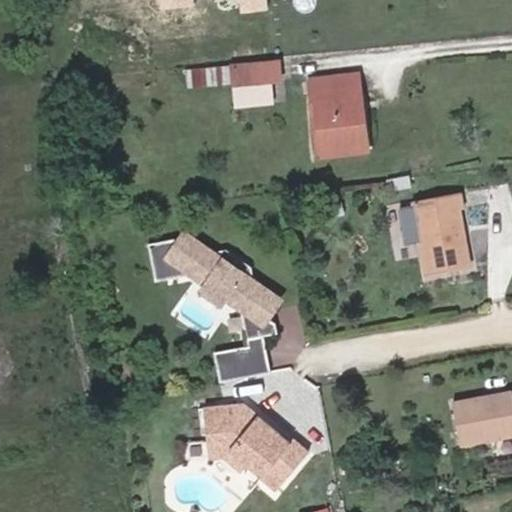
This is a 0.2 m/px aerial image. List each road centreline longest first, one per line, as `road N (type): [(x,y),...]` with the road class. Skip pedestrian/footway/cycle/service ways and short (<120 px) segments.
road 1 (unknown): [(511,44),(311,59)]
road 2 (unclassified): [(511,321),(327,356)]
